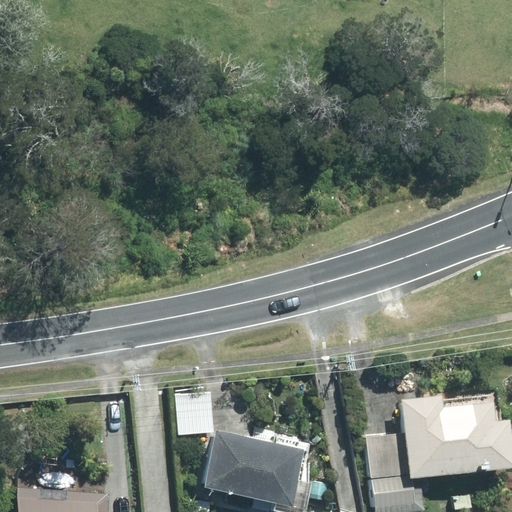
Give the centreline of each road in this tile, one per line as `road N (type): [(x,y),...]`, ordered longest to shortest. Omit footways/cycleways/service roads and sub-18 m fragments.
road 1 (secondary): [(511,217),(356,273),(0,343)]
road 2 (unknown): [(146,346),(159,511)]
